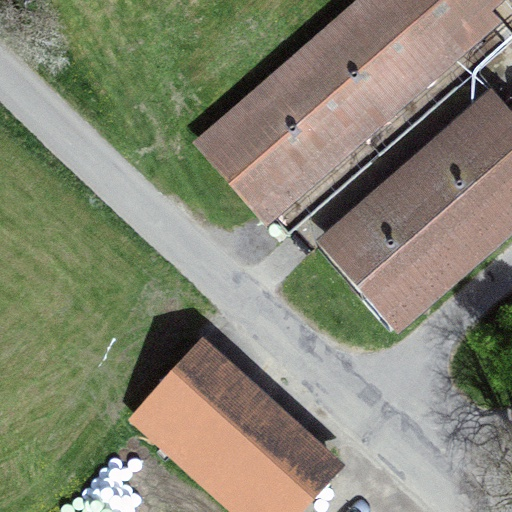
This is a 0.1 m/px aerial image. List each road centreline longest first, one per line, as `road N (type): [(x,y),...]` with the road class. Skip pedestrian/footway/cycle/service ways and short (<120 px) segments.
road 1 (unclassified): [(472,511),(232,297),(0,72)]
road 2 (track): [(122,416),(46,495),(9,511)]
